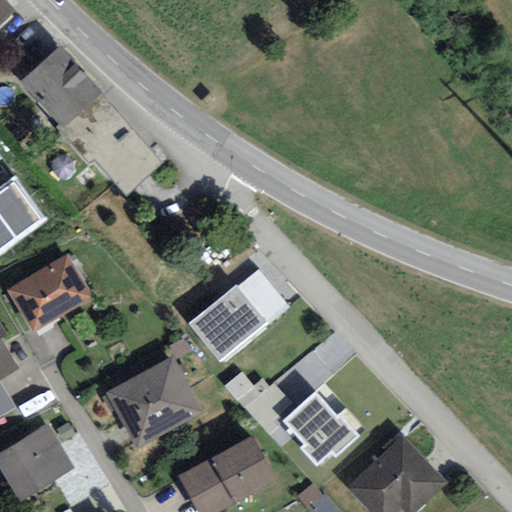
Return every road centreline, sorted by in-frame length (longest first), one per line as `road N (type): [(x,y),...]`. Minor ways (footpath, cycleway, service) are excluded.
road 1 (residential): [(222,149),(225,192),(511,498)]
road 2 (secondary): [(222,149),(330,211),(511,287)]
road 3 (secondary): [(48,0),(222,149)]
